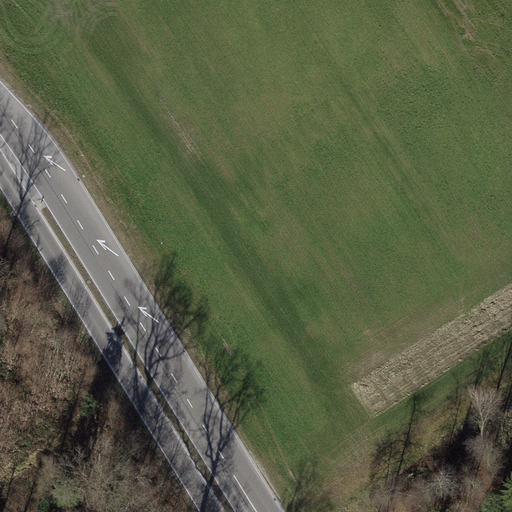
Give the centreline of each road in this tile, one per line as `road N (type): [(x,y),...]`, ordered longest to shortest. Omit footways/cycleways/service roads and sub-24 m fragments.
road 1 (secondary): [(234,475),(0,111)]
road 2 (secondary): [(0,165),(214,511)]
